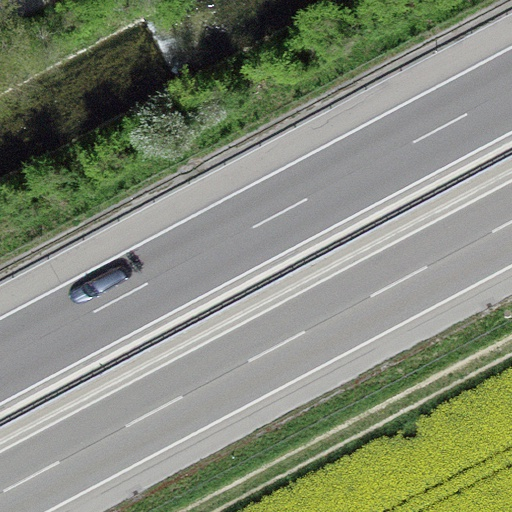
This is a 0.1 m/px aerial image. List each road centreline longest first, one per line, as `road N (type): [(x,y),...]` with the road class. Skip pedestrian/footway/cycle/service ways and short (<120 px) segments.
road 1 (motorway): [(511,89),(0,361)]
road 2 (motorway): [(0,492),(511,221)]
road 3 (track): [(196,511),(511,344)]
